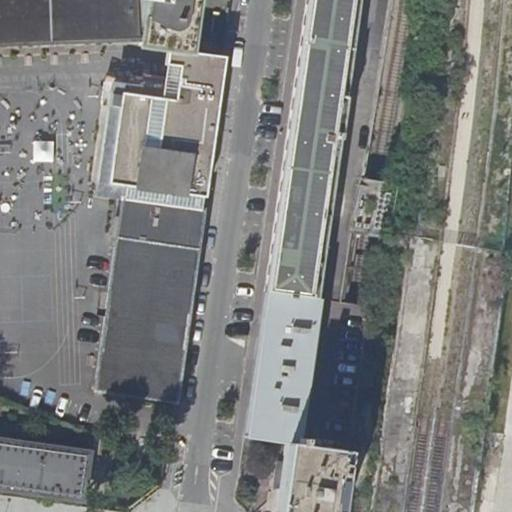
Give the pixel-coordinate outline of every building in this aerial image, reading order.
[(0,0),(0,44),(139,39),(138,46),(166,50),(186,53),(193,0),(0,0)] [(278,197),(264,292),(314,299),(356,0),(305,0),(304,8),(293,92),(278,197)] [(218,84),(222,58),(186,53),(166,50),(163,65),(170,66),(163,111),(141,108),(139,118),(106,113),(96,182),(126,186),(124,202),(200,212),(201,203),(218,84)] [(124,202),(126,186),(96,182),(94,197),(124,202)] [(361,194),(355,228),(386,233),(392,200),(361,194)] [(98,390),(174,400),(179,363),(190,286),(200,212),(124,202),(98,390)] [(414,243),(379,467),(371,511),(404,511),(407,493),(409,493),(444,247),(414,243)] [(470,511),(507,256),(476,251),(441,496),(442,496),(439,511),(470,511)] [(285,444),(302,446),(303,440),(299,439),(318,299),(314,299),(264,292),(263,302),(254,369),(244,438),(285,444)] [(0,489),(0,490),(58,498),(82,501),(89,453),(0,440),(0,489)] [(338,511),(348,453),(302,446),(285,444),(275,511),(338,511)]
